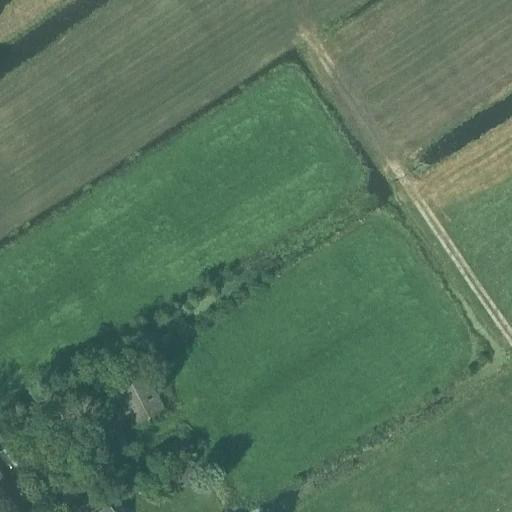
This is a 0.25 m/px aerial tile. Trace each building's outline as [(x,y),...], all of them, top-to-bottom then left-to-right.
[(141,363),(108,379),(133,429),(165,413),(141,363)] [(67,405),(41,421),(58,447),(84,431),(67,405)] [(5,449),(0,452),(0,492),(24,476),(5,449)] [(178,458),(167,465),(180,485),(190,479),(178,458)] [(116,511),(110,503),(95,511),(116,511)]
